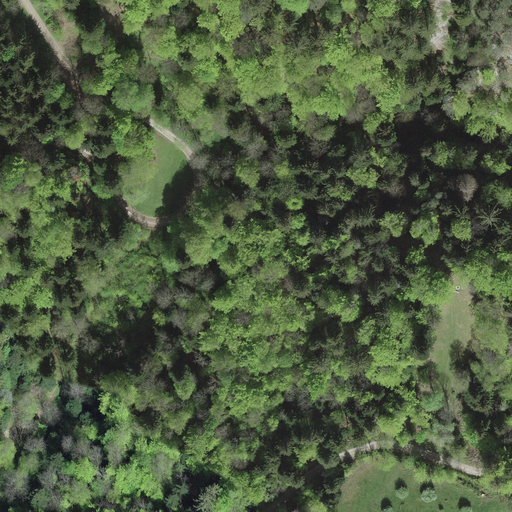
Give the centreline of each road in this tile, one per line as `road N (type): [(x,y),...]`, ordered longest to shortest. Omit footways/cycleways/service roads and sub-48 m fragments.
road 1 (track): [(24,0),(74,74),(178,139),(198,161),(191,205)]
road 2 (track): [(268,511),(317,472),(376,444),(511,485)]
road 3 (track): [(191,205),(166,221),(144,220),(83,148),(0,135)]
